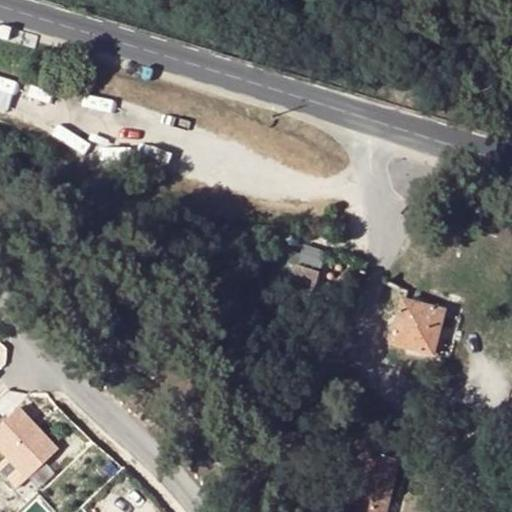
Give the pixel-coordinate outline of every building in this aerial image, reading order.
[(443,175),(440,185),(459,191),(461,181),(443,175)] [(291,292),(314,298),(319,277),(296,271),(291,292)] [(414,296),(412,303),(427,307),(428,300),(414,296)] [(446,312),(427,307),(412,303),(404,301),(392,344),(434,356),(446,312)] [(0,449),(28,480),(59,451),(17,406),(0,421),(0,449)] [(357,505),(354,511),(383,511),(397,461),(370,453),(362,487),(354,486),(351,503),(357,505)]
